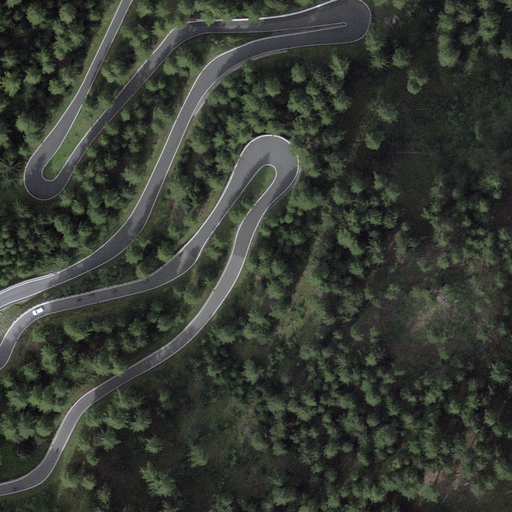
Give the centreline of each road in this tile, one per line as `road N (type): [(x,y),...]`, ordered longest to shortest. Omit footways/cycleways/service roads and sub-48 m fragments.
road 1 (secondary): [(0,300),(83,266),(130,230),(213,70),(263,47),(340,36),(353,25),(353,13),(338,7),(302,20),(181,32),(56,184),(43,188),(32,179),(34,166),(74,108),(127,0)]
road 2 (secondary): [(0,490),(39,476),(77,407),(199,323),(286,170),(281,153),(261,150),(171,272),(35,314),(0,357)]
